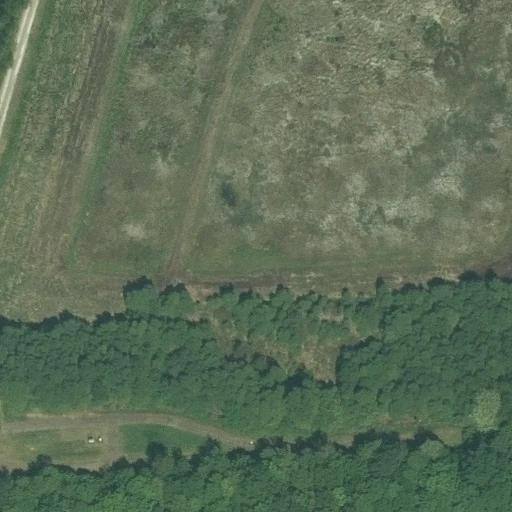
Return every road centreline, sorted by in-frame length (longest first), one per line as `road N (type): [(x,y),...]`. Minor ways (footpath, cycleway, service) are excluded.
road 1 (track): [(0,485),(466,445)]
road 2 (track): [(258,463),(164,427),(0,440)]
road 3 (track): [(34,0),(0,121)]
